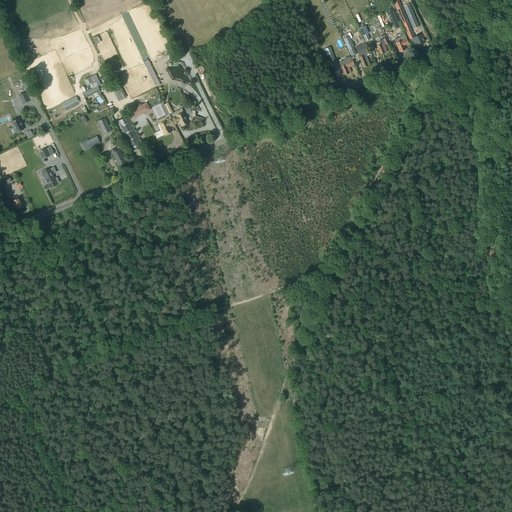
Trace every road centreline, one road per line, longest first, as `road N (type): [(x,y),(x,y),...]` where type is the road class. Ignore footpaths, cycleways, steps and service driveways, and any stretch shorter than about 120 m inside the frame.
road 1 (unclassified): [(0,232),(479,32)]
road 2 (track): [(59,365),(323,262)]
road 3 (track): [(328,250),(241,500)]
road 4 (track): [(423,88),(328,250)]
road 5 (track): [(198,149),(231,304)]
road 6 (track): [(506,293),(496,262),(488,143)]
road 7 (track): [(268,122),(328,250)]
